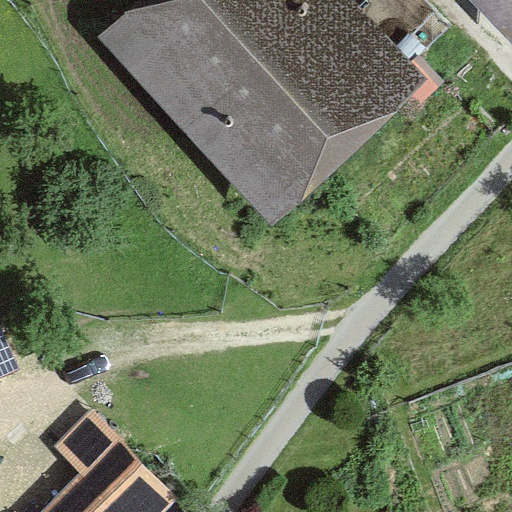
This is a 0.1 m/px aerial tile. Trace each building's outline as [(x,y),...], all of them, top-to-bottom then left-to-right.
[(399,80),(318,0),(151,0),(119,33),(284,196),(399,80)] [(511,0),(484,0),(511,28),(511,0)] [(459,29),(424,59),(445,83),(480,53),(459,29)] [(0,364),(14,362),(7,326),(0,327),(0,364)] [(173,511),(187,498),(102,415),(66,452),(91,477),(55,511),(173,511)]
